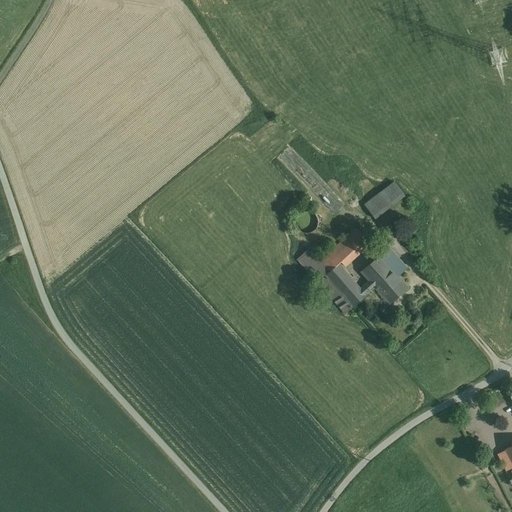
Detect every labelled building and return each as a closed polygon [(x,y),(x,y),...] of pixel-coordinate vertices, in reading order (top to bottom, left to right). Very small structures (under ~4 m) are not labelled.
[(392,182),(362,205),(374,219),(403,196),(392,182)] [(359,289),(337,265),(340,263),(343,267),(350,262),(364,249),(369,244),(356,229),(319,262),(308,249),(295,260),(319,287),(344,315),(365,296),(359,289)] [(402,264),(387,248),(378,256),(395,276),(397,277),(403,271),(399,267),(402,264)] [(395,276),(378,256),(360,272),(368,281),(374,288),(377,292),(395,276)] [(395,276),(377,292),(389,305),(407,288),(397,277),(395,276)] [(368,281),(359,289),(365,296),(374,288),(368,281)] [(511,464),(511,462),(505,451),(498,454),(507,471),(511,468),(511,464)]
